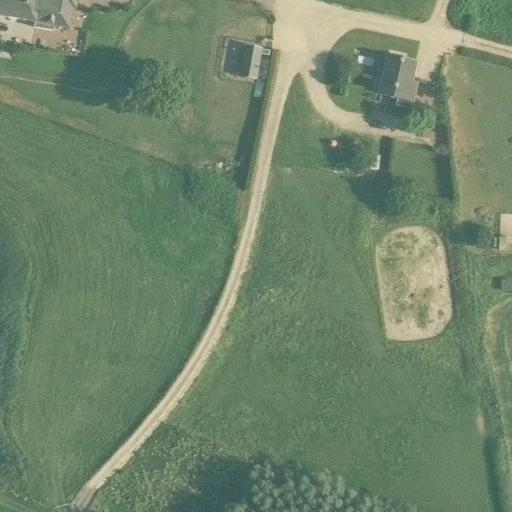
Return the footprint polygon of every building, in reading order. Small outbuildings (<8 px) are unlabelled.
[(0,0),(0,16),(34,23),(33,28),(52,31),(53,26),(68,29),(72,9),(75,9),(77,0),(0,0)] [(246,49),(241,79),(257,81),(262,51),(246,49)] [(387,60),(380,95),(397,98),(395,107),(410,110),(412,101),(415,86),(410,85),(414,65),(387,60)] [(511,238),(500,238),(499,250),(511,251),(511,249),(511,238)] [(511,281),(501,281),(501,292),(511,292),(511,281)]
